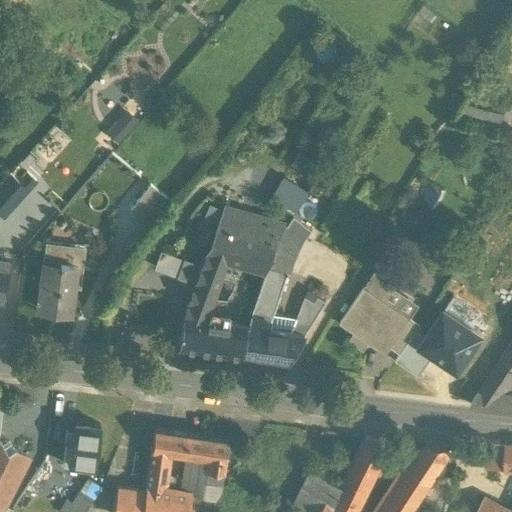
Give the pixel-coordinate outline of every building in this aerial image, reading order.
[(25,66),(16,57),(3,70),(11,78),(25,66)] [(127,111),(108,133),(120,143),(139,122),(127,111)] [(317,176),(295,162),(274,198),(297,211),(317,176)] [(45,183),(28,168),(19,178),(36,192),(45,183)] [(19,178),(0,199),(0,204),(3,207),(10,213),(15,217),(36,192),(19,178)] [(162,211),(144,197),(132,213),(149,227),(162,211)] [(3,207),(0,210),(0,224),(0,225),(10,213),(3,207)] [(263,218),(225,208),(206,253),(226,258),(248,264),(255,238),(256,238),(262,220),(263,218)] [(285,226),(281,232),(301,239),(307,224),(295,213),(285,226)] [(285,226),(262,220),(256,238),(255,238),(248,264),(265,270),(267,266),(272,252),(275,243),(279,235),(281,232),(285,226)] [(294,261),(272,252),(267,266),(289,274),(294,261)] [(200,268),(183,317),(205,320),(226,258),(206,253),(200,268)] [(9,256),(0,254),(0,294),(3,295),(9,256)] [(77,265),(44,261),(38,308),(71,312),(77,265)] [(398,278),(379,264),(364,286),(383,299),(398,278)] [(383,299),(364,286),(339,323),(386,354),(391,347),(410,317),(383,299)] [(307,296),(292,331),(305,333),(326,301),(318,296),(315,302),(307,296)] [(276,305),(255,298),(246,326),(268,328),(276,305)] [(434,353),(458,369),(481,334),(445,309),(426,338),(421,344),(434,353)] [(205,320),(183,317),(177,343),(241,352),(246,326),(246,325),(205,320)] [(421,324),(410,317),(391,347),(400,354),(416,331),(421,324)] [(246,326),(241,352),(281,357),(280,363),(288,364),(289,359),(305,333),(292,331),(246,326)] [(426,338),(416,331),(400,354),(396,361),(419,376),(434,353),(421,344),(426,338)] [(511,342),(499,360),(511,367),(511,342)] [(511,367),(499,360),(470,407),(511,411),(511,391),(506,391),(511,381),(511,367)] [(100,424),(75,421),(72,444),(65,443),(62,463),(95,467),(100,424)] [(171,430),(154,428),(144,491),(117,487),(113,511),(158,511),(162,489),(168,449),(171,430)] [(227,439),(171,430),(168,449),(207,455),(205,467),(205,468),(222,470),(227,439)] [(366,438),(342,484),(335,481),(326,498),(327,499),(328,497),(351,511),(354,511),(374,474),(381,476),(394,446),(366,438)] [(0,442),(0,503),(2,505),(27,457),(0,442)] [(454,447),(424,443),(409,469),(430,482),(454,447)] [(506,445),(489,444),(488,470),(505,471),(506,445)] [(222,470),(205,468),(205,467),(200,466),(196,494),(214,497),(220,488),(222,470)] [(335,481),(311,469),(291,509),(296,511),(318,511),(327,499),(326,498),(335,481)] [(409,469),(380,511),(411,511),(430,482),(409,469)] [(101,485),(88,476),(74,497),(81,502),(84,498),(90,502),(101,485)] [(187,511),(190,493),(162,489),(158,511),(187,511)] [(351,511),(328,497),(327,499),(318,511),(351,511)] [(506,511),(484,499),(476,511),(506,511)]
